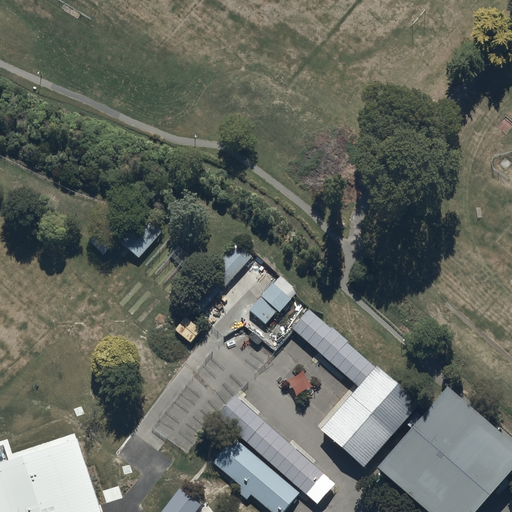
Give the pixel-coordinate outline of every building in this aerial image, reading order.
[(141,217),(119,243),(139,261),(162,235),(141,217)] [(98,236),(90,244),(104,259),(112,251),(98,236)] [(253,260),(237,245),(210,274),(226,289),(253,260)] [(223,291),(207,276),(185,300),(201,314),(223,291)] [(293,302),(272,285),(250,312),(267,326),(277,313),(281,316),(293,302)] [(357,387),(374,368),(309,311),(292,330),(357,387)] [(244,328),(226,338),(231,347),(249,337),(244,328)] [(417,406),(374,368),(320,431),(363,468),(413,410),(417,406)] [(376,468),(425,511),(472,511),(511,468),(511,447),(447,389),(421,418),(376,468)] [(238,436),(306,497),(325,476),(236,397),(217,418),(238,436)] [(100,511),(76,437),(0,461),(0,511),(100,511)] [(271,511),(285,511),(301,494),(235,439),(214,464),(230,477),(271,511)] [(181,489),(162,511),(195,511),(201,505),(184,492),(183,490),(181,489)]
